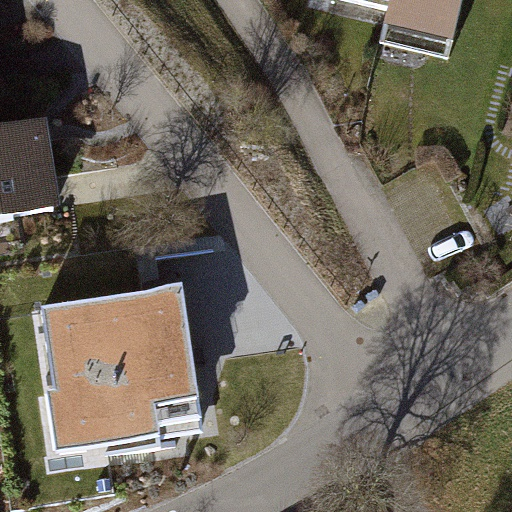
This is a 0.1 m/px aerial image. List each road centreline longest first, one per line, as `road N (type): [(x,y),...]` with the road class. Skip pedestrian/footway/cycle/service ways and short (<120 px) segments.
road 1 (residential): [(392,414),(210,180),(50,0)]
road 2 (residential): [(450,374),(241,0)]
road 3 (residential): [(220,511),(392,414)]
